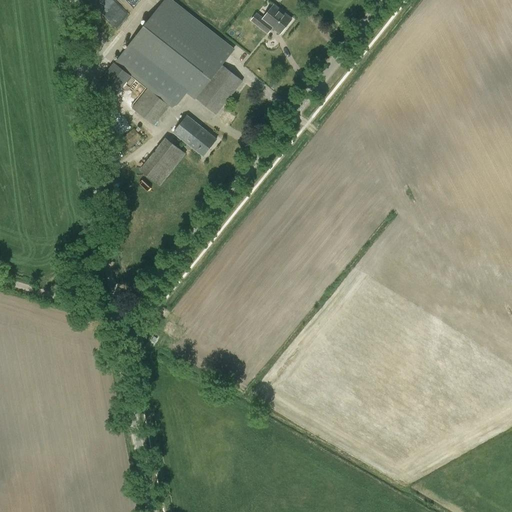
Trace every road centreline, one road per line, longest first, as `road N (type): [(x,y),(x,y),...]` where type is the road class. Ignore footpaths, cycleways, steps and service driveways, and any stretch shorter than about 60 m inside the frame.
road 1 (secondary): [(143,296),(384,0)]
road 2 (unclassified): [(111,287),(67,0)]
road 3 (secondary): [(152,511),(122,356),(125,316)]
